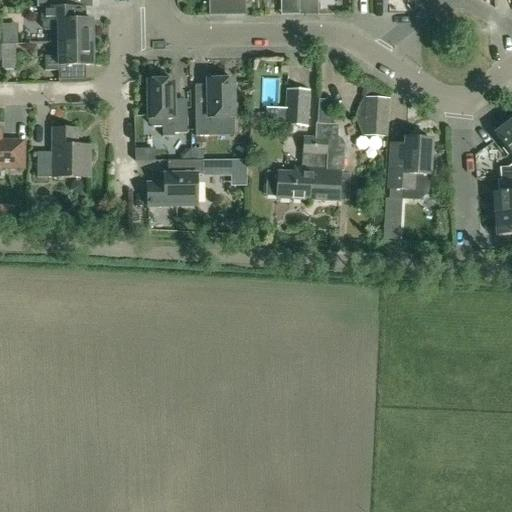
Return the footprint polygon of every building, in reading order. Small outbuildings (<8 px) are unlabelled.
[(42,0),(42,8),(67,8),(66,0),(42,0)] [(51,31),(51,44),(93,44),(93,21),(85,21),(84,8),(67,8),(42,8),(42,29),(45,31),(51,31)] [(93,44),(51,44),(51,57),(45,57),(45,72),(59,72),(59,67),(93,66),(93,44)] [(1,45),(1,71),(16,70),(15,45),(1,45)] [(208,107),(195,107),(195,137),(220,137),(220,119),(234,119),(233,81),(227,81),(225,78),(215,78),(213,81),(207,81),(208,107)] [(187,134),(186,108),(174,108),(174,82),(169,82),(167,79),(154,79),(152,82),(148,82),(148,124),(152,128),(162,128),(162,138),(174,138),(174,134),(187,134)] [(287,90),(285,127),(307,128),(309,92),(287,90)] [(356,114),(356,119),(357,122),(364,136),(387,137),(389,101),(370,100),(370,98),(367,98),(362,104),(357,109),(356,114)] [(500,181),(511,179),(511,121),(495,135),(511,157),(511,165),(509,168),(500,168),(500,181)] [(311,139),(307,201),(338,203),(338,202),(349,202),(350,175),(340,175),(340,171),(340,167),(343,167),(344,149),(336,148),(338,126),(317,125),(317,126),(316,126),(315,139),(311,139)] [(37,153),(37,178),(89,179),(89,147),(76,147),(76,130),(53,130),(53,153),(37,153)] [(405,139),(405,145),(391,144),(388,190),(403,191),(402,199),(419,200),(427,193),(428,176),(430,177),(430,174),(433,174),(434,158),(431,157),(432,141),(420,140),(419,137),(411,137),(409,139),(405,139)] [(276,200),(307,201),(311,139),(303,138),(302,169),(294,168),(294,174),(278,173),(278,174),(268,174),(266,196),(276,196),(276,200)] [(0,168),(23,169),(23,143),(0,142),(0,168)] [(191,161),(167,162),(168,176),(164,176),(164,185),(148,185),(148,207),(197,206),(196,176),(202,176),(202,161),(191,161)] [(495,215),(511,213),(511,191),(493,193),(495,215)] [(511,213),(495,215),(496,237),(511,235),(511,213)] [(400,241),(400,229),(384,228),(383,240),(400,241)]
